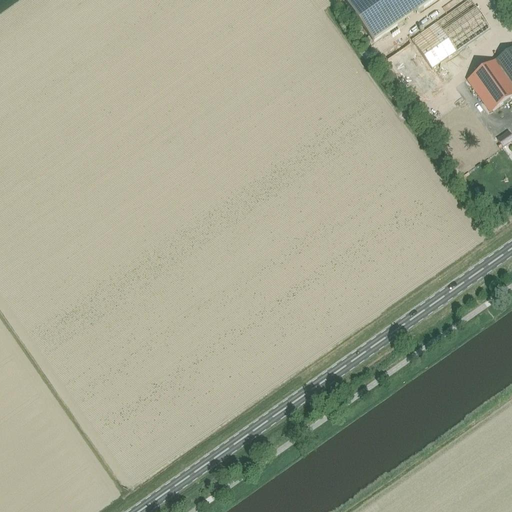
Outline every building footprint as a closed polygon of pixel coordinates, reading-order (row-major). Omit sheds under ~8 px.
[(350,0),(346,3),(374,43),(436,0),(350,0)] [(411,42),(432,71),(490,30),(470,1),(436,24),(411,42)] [(438,74),(434,77),(410,42),(385,59),(416,104),(445,84),(445,83),(450,79),(445,71),(439,75),(438,74)] [(511,50),(495,62),(467,82),(490,114),(511,98),(511,50)] [(503,149),(511,143),(511,139),(508,133),(497,140),(503,149)]
